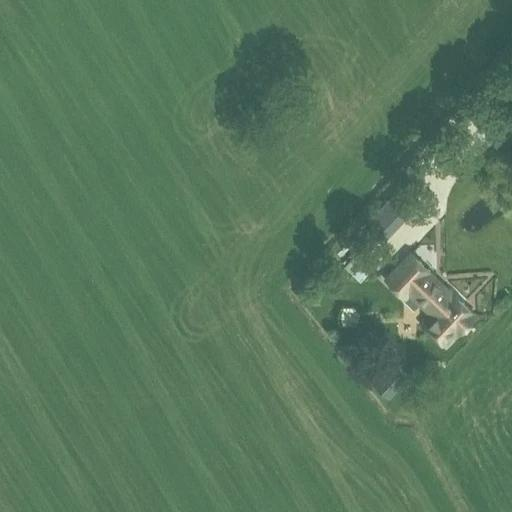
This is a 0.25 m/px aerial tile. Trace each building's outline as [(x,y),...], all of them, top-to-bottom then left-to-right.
[(393,233),(374,215),(363,226),(382,244),(393,233)] [(363,231),(356,239),(369,251),(376,243),(363,231)] [(343,266),(360,283),(373,269),(356,253),(343,266)] [(450,293),(429,273),(430,272),(410,254),(385,281),(404,299),(409,294),(430,314),(421,324),(445,347),(459,332),(460,333),(476,315),(451,292),(450,293)] [(395,362),(375,382),(389,396),(409,376),(395,362)]
